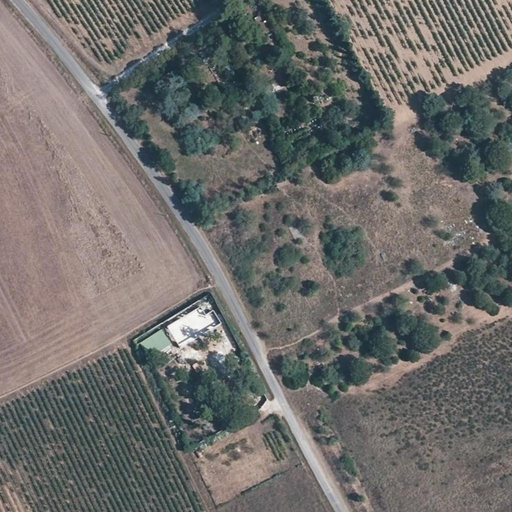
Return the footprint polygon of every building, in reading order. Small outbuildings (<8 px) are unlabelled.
[(267,14),(255,20),(257,25),(244,33),(248,41),(274,27),(267,14)] [(294,239),(302,237),(298,225),(290,227),(294,239)] [(172,324),(176,332),(175,333),(182,345),(214,325),(202,306),(172,324)] [(162,330),(153,335),(158,343),(167,338),(162,330)] [(163,367),(157,372),(163,380),(169,376),(163,367)]
